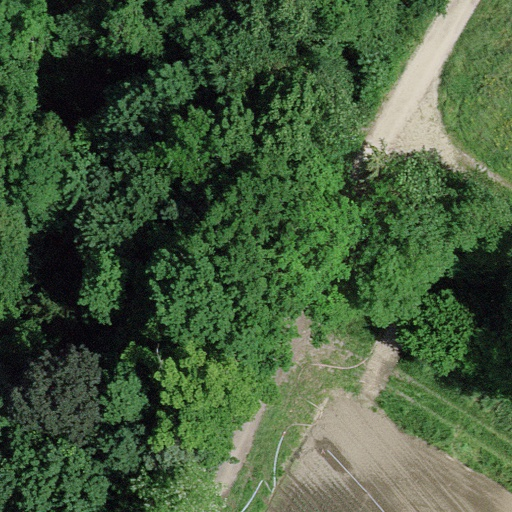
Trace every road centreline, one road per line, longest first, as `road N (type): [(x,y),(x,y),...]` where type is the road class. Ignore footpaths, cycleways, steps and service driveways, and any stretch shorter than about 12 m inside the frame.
road 1 (track): [(375,131),(218,511)]
road 2 (track): [(463,0),(375,131)]
road 3 (track): [(511,209),(375,131)]
